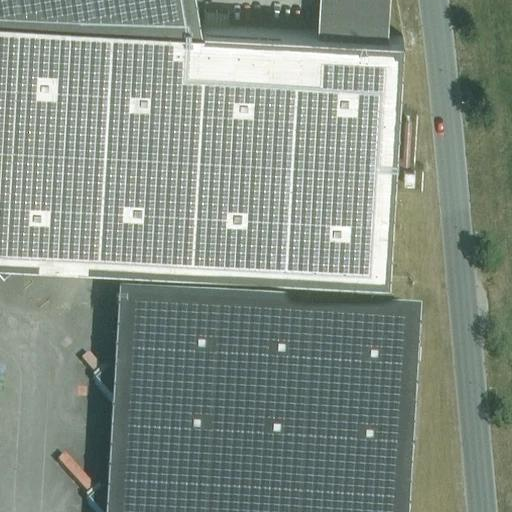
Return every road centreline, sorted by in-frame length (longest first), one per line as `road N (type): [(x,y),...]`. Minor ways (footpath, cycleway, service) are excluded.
road 1 (unclassified): [(481,511),(433,0)]
road 2 (unknown): [(0,330),(28,366),(37,402),(37,511)]
